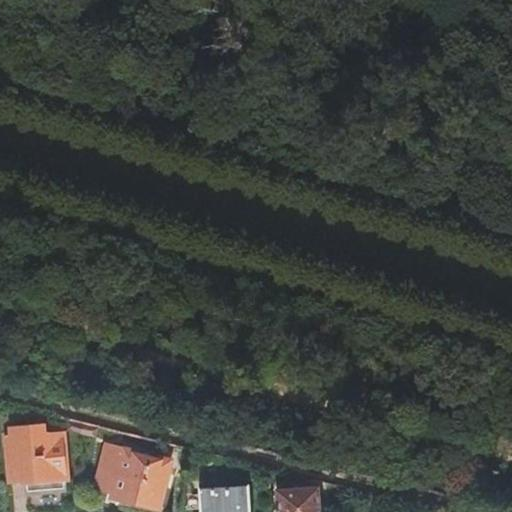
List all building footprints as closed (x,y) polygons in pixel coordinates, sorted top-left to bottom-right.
[(82,422),(68,418),(67,424),(71,431),(83,434),(82,422)] [(98,425),(82,422),(83,434),(89,435),(96,432),(98,425)] [(45,429),(16,431),(16,440),(12,440),(14,480),(26,480),(26,482),(28,482),(28,486),(28,493),(66,491),(65,479),(66,479),(63,437),(45,438),(45,429)] [(110,443),(100,484),(116,489),(114,495),(148,504),(161,497),(168,463),(129,453),(130,448),(110,443)] [(249,511),(248,489),(199,493),(200,511),(249,511)] [(321,511),(321,489),(280,491),(280,511),(321,511)]
